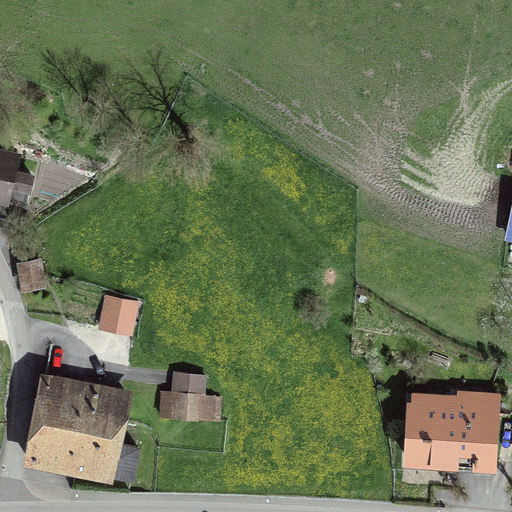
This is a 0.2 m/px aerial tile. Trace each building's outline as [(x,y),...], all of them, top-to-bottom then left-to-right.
[(0,150),(0,198),(25,204),(32,176),(15,172),(19,155),(0,150)] [(42,279),(38,261),(20,265),(23,283),(42,279)] [(130,332),(136,303),(107,297),(101,326),(130,332)] [(205,375),(175,372),(173,388),(203,391),(205,375)] [(109,472),(131,476),(138,447),(116,442),(127,393),(44,377),(28,459),(109,475),(109,472)] [(408,459),(494,464),(498,393),(459,391),(458,395),(442,394),(441,405),(411,403),(408,459)] [(197,393),(178,392),(177,413),(196,415),(197,393)]
